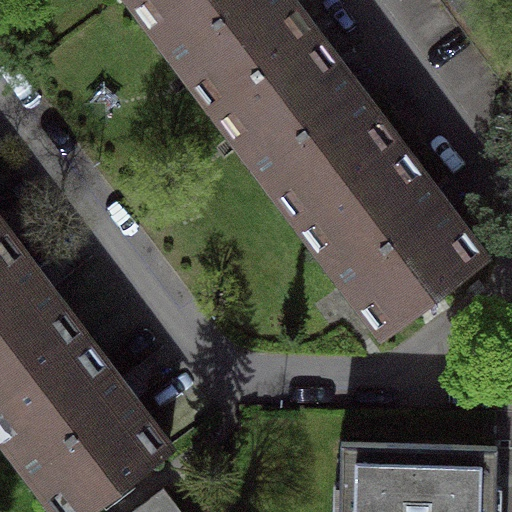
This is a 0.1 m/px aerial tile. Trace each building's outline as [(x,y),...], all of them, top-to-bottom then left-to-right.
[(290,0),(134,0),(215,107),(315,33),(290,0)] [(511,0),(445,0),(444,1),(460,22),(476,42),(511,15),(511,0)] [(511,15),(476,42),(492,63),(507,84),(511,80),(511,15)] [(357,88),(315,33),(215,107),(299,219),(399,144),(357,88)] [(441,200),(399,144),(299,219),(385,332),(484,257),(441,200)] [(42,278),(0,223),(0,397),(84,334),(42,278)] [(126,391),(84,334),(0,397),(0,429),(62,511),(82,511),(169,447),(126,391)] [(340,511),(493,511),(495,446),(342,442),(340,511)] [(148,499),(132,511),(133,511),(182,511),(164,488),(148,499)]
